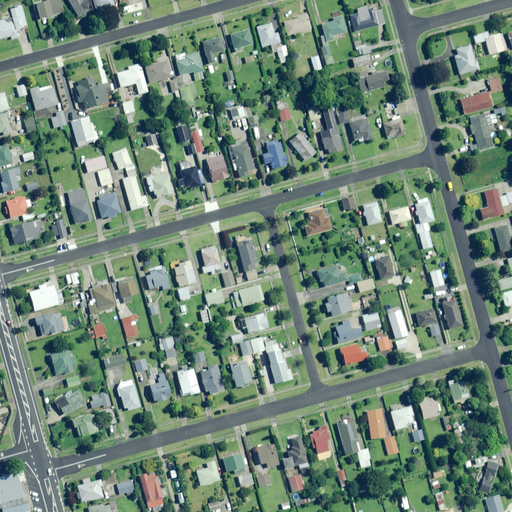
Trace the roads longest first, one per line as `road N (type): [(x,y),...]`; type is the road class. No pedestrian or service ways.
road 1 (residential): [(46,471),(319,396)]
road 2 (residential): [(0,275),(265,200)]
road 3 (residential): [(0,66),(239,0)]
road 4 (residential): [(265,200),(319,396)]
road 5 (residential): [(436,153),(489,349)]
road 6 (residential): [(265,200),(436,153)]
road 7 (residential): [(319,396),(489,349)]
road 8 (primary): [(0,302),(36,448)]
road 9 (residential): [(404,29),(436,153)]
